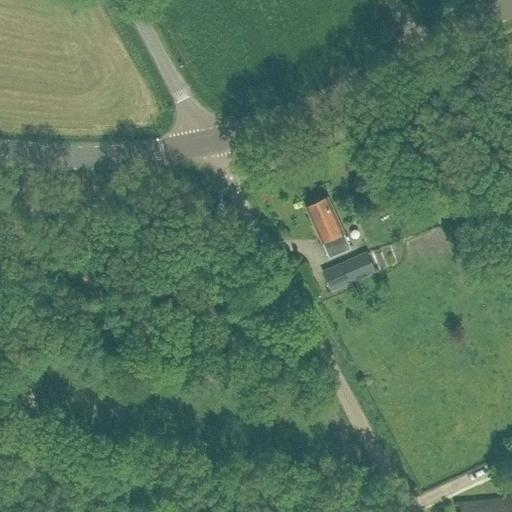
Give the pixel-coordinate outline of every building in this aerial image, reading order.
[(444,176),(407,185),(411,202),(448,193),(444,176)] [(304,206),(326,259),(349,249),(326,197),(304,206)] [(330,292),(364,277),(375,271),(365,251),(355,256),(321,271),(330,292)] [(186,280),(182,273),(175,276),(178,283),(186,280)] [(511,511),(511,498),(461,503),(461,511),(511,511)]
